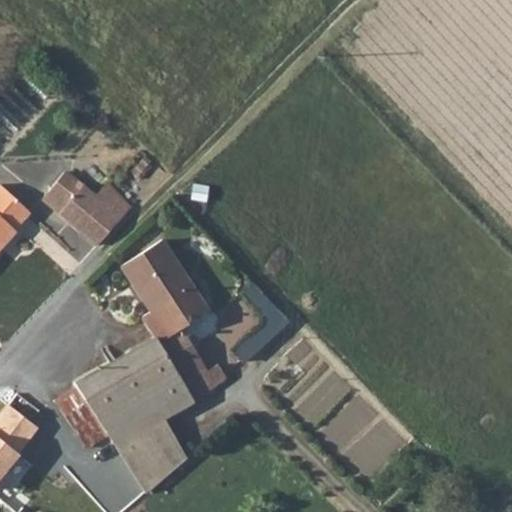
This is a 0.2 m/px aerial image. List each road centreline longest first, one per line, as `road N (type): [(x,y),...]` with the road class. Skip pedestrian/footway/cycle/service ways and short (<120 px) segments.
road 1 (track): [(360,0),(62,299)]
road 2 (unknown): [(28,335),(44,394),(44,467),(31,511)]
